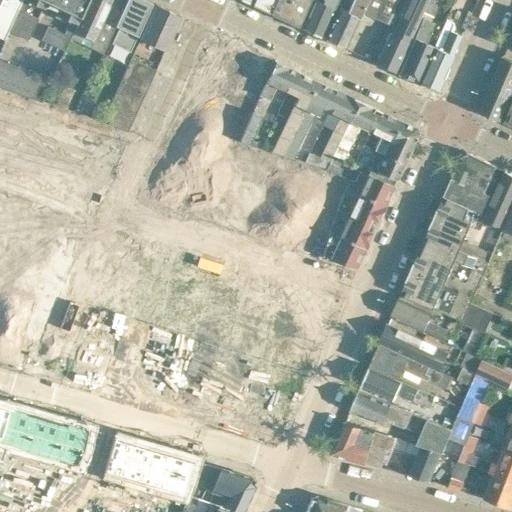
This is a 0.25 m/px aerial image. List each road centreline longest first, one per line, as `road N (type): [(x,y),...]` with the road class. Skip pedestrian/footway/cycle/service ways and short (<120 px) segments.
road 1 (residential): [(288,463),(450,121)]
road 2 (unknown): [(370,291),(114,211)]
road 3 (residential): [(33,391),(288,463)]
road 4 (residential): [(214,9),(450,121)]
road 5 (residential): [(114,211),(214,9)]
road 6 (residential): [(33,391),(114,211)]
road 7 (residential): [(455,511),(288,463)]
road 8 (residential): [(450,121),(504,0)]
